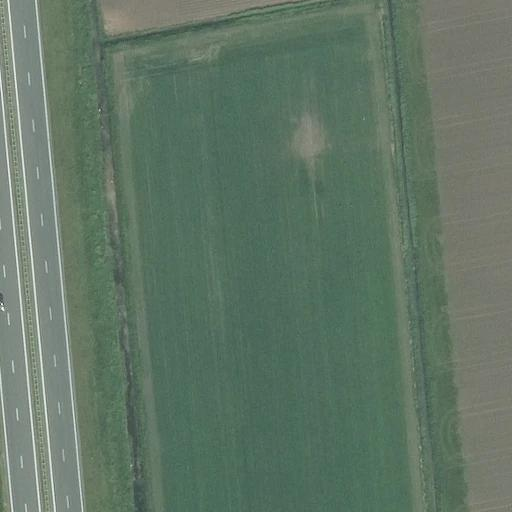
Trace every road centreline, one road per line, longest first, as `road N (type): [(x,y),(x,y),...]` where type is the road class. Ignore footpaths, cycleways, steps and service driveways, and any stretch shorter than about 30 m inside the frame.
road 1 (trunk): [(69,511),(22,0)]
road 2 (trunk): [(0,233),(25,511)]
